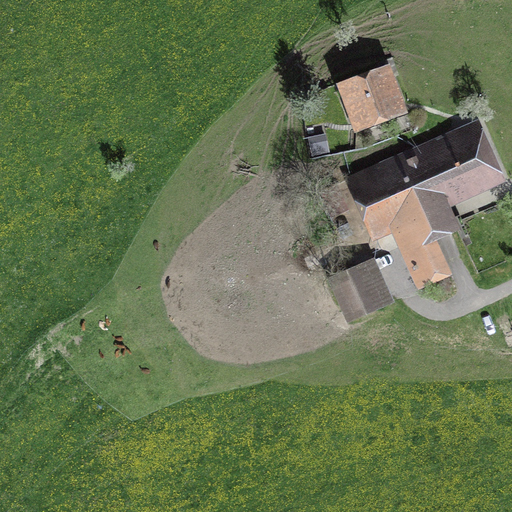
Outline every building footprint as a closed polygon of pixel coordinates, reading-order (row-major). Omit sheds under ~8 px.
[(341,84),(356,124),(394,110),(387,93),(396,90),(388,67),(341,84)] [(418,149),(350,179),(376,237),(395,228),(419,284),(448,271),(432,235),(456,224),(462,238),(468,235),(460,216),(450,220),(441,198),(491,176),(474,137),(423,159),(418,149)] [(334,186),(321,191),(332,217),(345,211),(334,186)] [(331,275),(349,315),(384,299),(368,264),(357,269),(355,264),(331,275)] [(511,316),(499,320),(506,344),(511,341),(511,316)]
